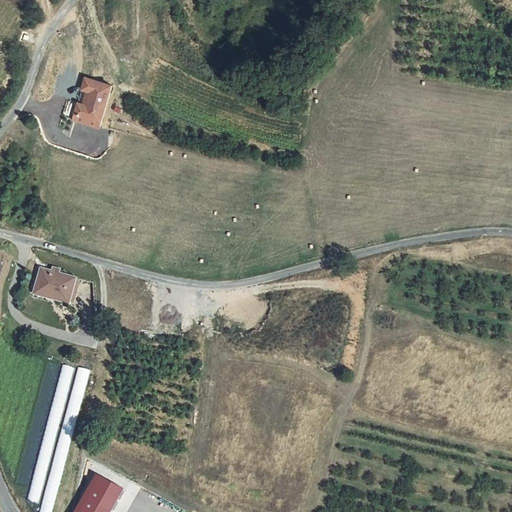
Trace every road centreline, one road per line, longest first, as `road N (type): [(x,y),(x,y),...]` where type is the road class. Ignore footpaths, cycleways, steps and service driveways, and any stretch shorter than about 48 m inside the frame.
road 1 (residential): [(511,231),(385,246),(212,285),(0,231)]
road 2 (unclassified): [(0,130),(72,0)]
